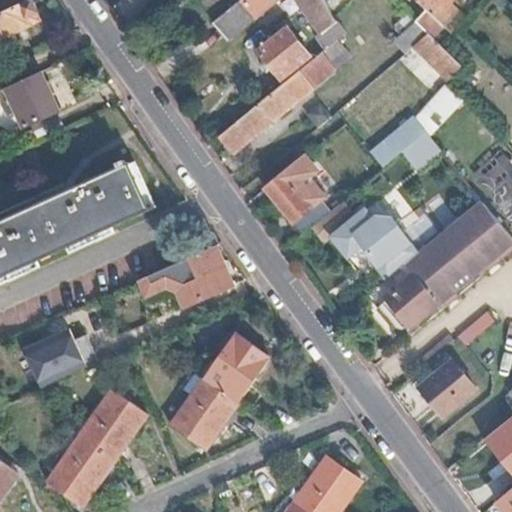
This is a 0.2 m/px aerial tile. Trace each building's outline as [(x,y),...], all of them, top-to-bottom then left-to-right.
[(37,10),(32,0),(24,0),(0,11),(0,35),(30,22),(27,15),(37,10)] [(197,24),(178,0),(153,19),(171,42),(197,24)] [(241,0),(238,0),(215,19),(229,37),(255,18),(251,12),(241,0)] [(241,0),(251,12),(268,0),(241,0)] [(297,0),(321,32),(336,21),(334,17),(326,3),(324,0),(297,0)] [(414,0),(426,10),(415,21),(428,34),(430,36),(442,23),(443,25),(456,10),(444,0),(414,0)] [(40,17),(37,10),(27,15),(30,22),(40,17)] [(389,44),(401,58),(410,50),(428,34),(415,21),(389,44)] [(311,56),(288,26),(259,49),(281,77),(311,56)] [(428,34),(410,50),(444,83),(447,80),(460,64),(440,46),(430,36),(428,34)] [(323,52),(331,63),(343,52),(342,51),(346,47),(339,39),(323,52)] [(302,69),(315,84),(335,68),(331,63),(323,52),(302,69)] [(302,69),(222,134),(236,151),(315,85),(315,84),(302,69)] [(58,111),(41,71),(6,87),(10,97),(1,100),(7,115),(17,111),(24,127),(58,111)] [(413,114),(369,149),(383,167),(427,131),(416,117),(413,114)] [(511,215),(511,155),(504,147),(474,175),(511,215)] [(307,155),(267,188),(303,234),(323,218),(314,207),(327,195),(314,180),(322,173),(307,155)] [(132,160),(0,218),(0,275),(153,208),(132,160)] [(482,199),(460,172),(429,198),(451,225),(482,199)] [(420,252),(406,263),(414,272),(387,295),(413,326),(511,242),(511,236),(482,199),(451,225),(420,252)] [(354,232),(390,276),(406,263),(420,252),(384,208),(354,232)] [(236,284),(218,246),(142,280),(149,297),(169,287),(181,292),(187,306),(236,284)] [(455,330),(469,346),(496,320),(482,305),(455,330)] [(38,326),(44,339),(65,329),(60,317),(38,326)] [(42,387),(99,360),(91,345),(87,347),(82,335),(75,338),(70,327),(65,329),(44,339),(24,348),(42,387)] [(204,377),(237,401),(270,354),(237,331),(204,377)] [(452,359),(420,385),(444,414),(476,387),(452,359)] [(205,447),(237,401),(204,377),(171,423),(205,447)] [(80,435),(114,459),(147,412),(113,388),(80,435)] [(511,416),(483,441),(511,478),(511,416)] [(82,504),(114,459),(80,435),(48,480),(82,504)] [(326,456),(295,501),(310,511),(337,511),(360,480),(326,456)] [(0,459),(0,498),(19,473),(0,459)] [(511,511),(511,490),(499,502),(507,511),(511,511)] [(310,511),(295,501),(287,511),(310,511)]
